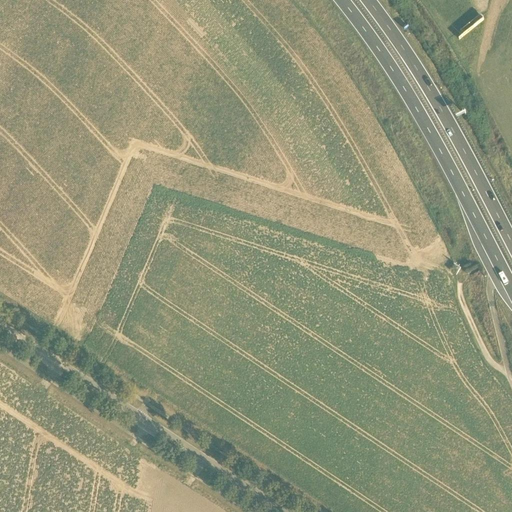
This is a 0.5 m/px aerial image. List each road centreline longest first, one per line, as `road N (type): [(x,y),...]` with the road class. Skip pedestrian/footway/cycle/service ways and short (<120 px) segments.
road 1 (trunk): [(340,0),(400,84),(511,291)]
road 2 (trunk): [(511,244),(449,124),(367,0)]
